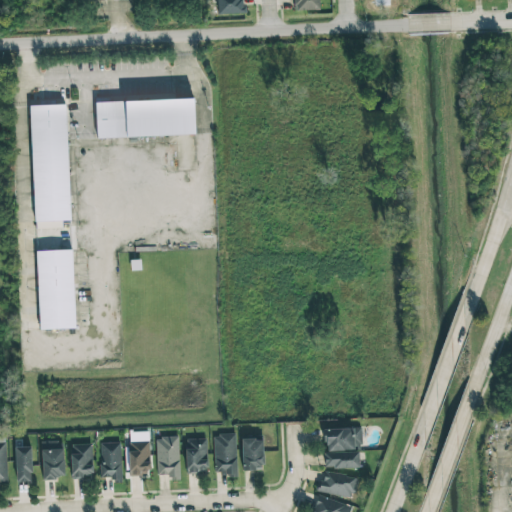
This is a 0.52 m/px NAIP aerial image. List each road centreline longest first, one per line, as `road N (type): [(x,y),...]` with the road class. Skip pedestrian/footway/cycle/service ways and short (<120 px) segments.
road 1 (residential): [(0,45),(407,25)]
road 2 (residential): [(78,511),(283,502)]
road 3 (secondary): [(511,166),(464,316)]
road 4 (secondary): [(470,396),(511,278)]
